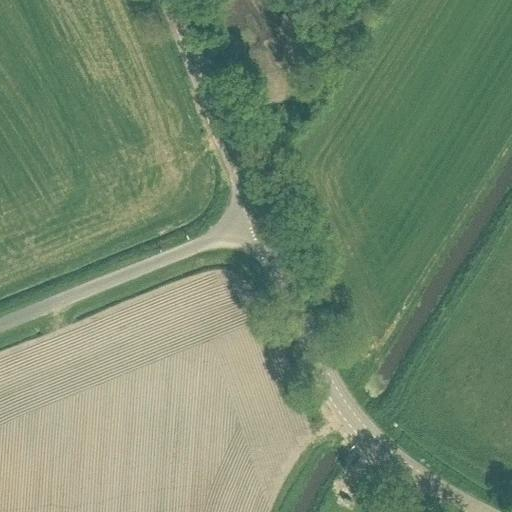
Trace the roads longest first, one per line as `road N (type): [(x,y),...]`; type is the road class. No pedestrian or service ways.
road 1 (tertiary): [(475,511),(413,478),(343,409),(257,221)]
road 2 (unclassified): [(0,323),(257,221)]
road 3 (tertiary): [(257,221),(169,0)]
